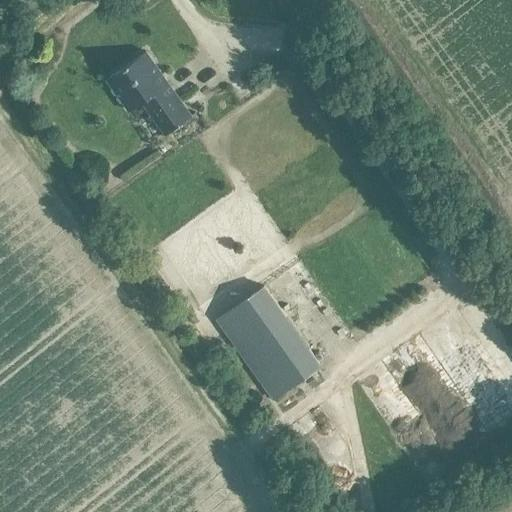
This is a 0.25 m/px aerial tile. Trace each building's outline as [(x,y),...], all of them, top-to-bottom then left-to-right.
[(187,126),(199,117),(195,112),(190,116),(164,80),(166,79),(146,51),(107,79),(130,111),(147,99),(155,111),(151,114),(166,134),(184,122),(187,126)] [(364,260),(355,266),(367,284),(412,255),(378,203),(361,214),(370,228),(351,241),(364,260)] [(264,286),(218,320),(273,398),(320,365),(264,286)] [(375,394),(386,385),(373,369),(356,383),(378,409),(383,404),(375,394)] [(450,415),(431,425),(450,460),(469,450),(450,415)]
